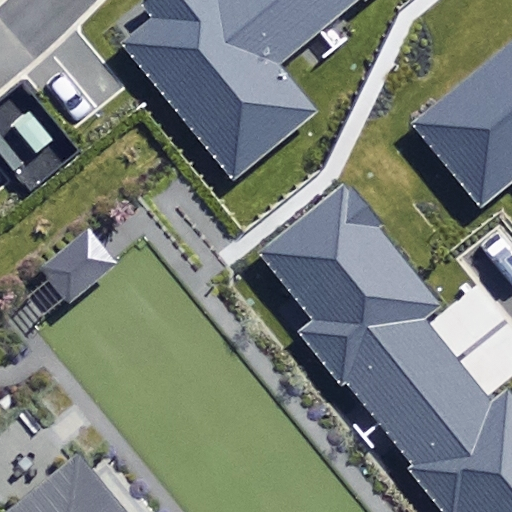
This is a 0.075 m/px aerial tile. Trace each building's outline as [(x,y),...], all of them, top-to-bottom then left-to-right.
[(279,63),(319,31),(293,0),(147,0),(146,1),(156,15),(120,44),(233,181),(319,111),(279,63)] [(293,0),(319,31),(356,0),(293,0)] [(511,43),(412,125),(480,209),(511,183),(511,43)] [(378,423),(458,359),(426,319),(441,306),(377,227),(382,224),(353,188),(349,191),(344,185),(258,253),(312,321),(298,332),(341,386),(345,382),(378,423)] [(40,268),(68,303),(118,263),(90,228),(40,268)] [(511,511),(511,392),(510,390),(492,403),(458,359),(378,423),(411,466),(407,470),(440,511),(511,511)] [(125,511),(77,454),(6,511),(125,511)]
